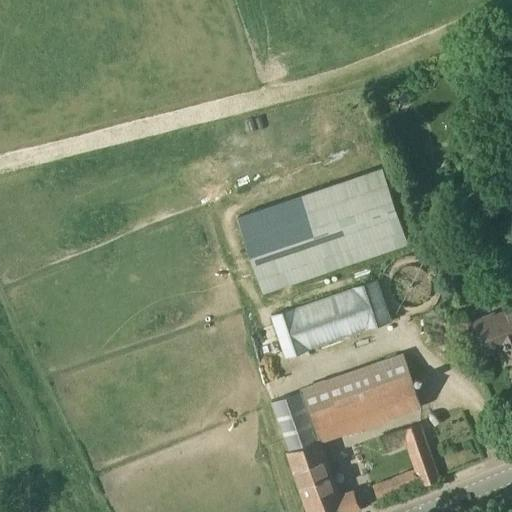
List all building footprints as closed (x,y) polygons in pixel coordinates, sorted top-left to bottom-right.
[(488,130),(466,139),(476,163),(498,154),(488,130)] [(258,269),(251,241),(386,208),(377,170),(227,207),(243,273),(258,269)] [(390,321),(376,280),(270,316),(284,357),(390,321)] [(511,303),(474,320),(488,352),(500,347),(506,362),(511,359),(511,303)] [(299,391),(301,396),(303,395),(319,438),(345,428),(346,431),(419,404),(419,405),(421,404),(402,352),(299,390),(299,391)] [(288,449),(319,438),(303,395),(301,396),(299,391),(271,401),(273,406),(288,449)] [(380,438),(384,451),(408,442),(418,471),(374,486),(379,502),(440,480),(419,424),(380,438)] [(340,494),(319,438),(288,449),(310,511),(351,511),(361,509),(353,489),(340,494)]
